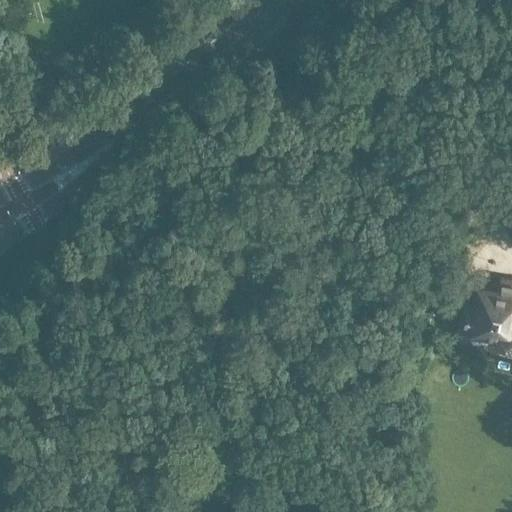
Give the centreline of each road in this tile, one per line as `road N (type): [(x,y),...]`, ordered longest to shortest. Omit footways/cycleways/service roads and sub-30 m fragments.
road 1 (secondary): [(0,222),(35,218),(182,86)]
road 2 (secondary): [(182,86),(0,199)]
road 3 (secondary): [(182,86),(285,0)]
